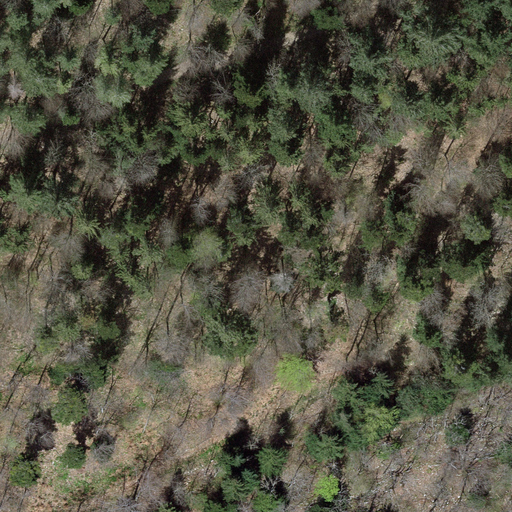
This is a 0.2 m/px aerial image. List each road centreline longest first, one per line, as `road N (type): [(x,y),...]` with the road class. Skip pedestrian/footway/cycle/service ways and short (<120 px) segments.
road 1 (track): [(81,511),(320,384),(428,346),(511,283)]
road 2 (track): [(390,0),(0,144)]
